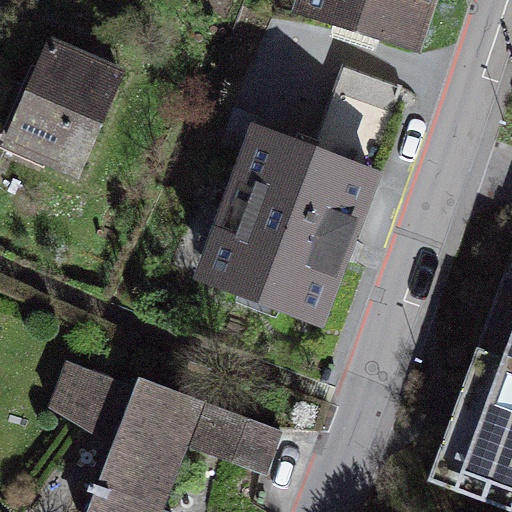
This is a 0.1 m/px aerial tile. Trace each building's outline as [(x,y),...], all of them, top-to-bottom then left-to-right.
[(446,0),(297,0),(290,22),(424,67),(446,0)] [(137,81),(55,47),(10,155),(93,188),(137,81)] [(385,179),(248,131),(196,280),(334,327),(385,179)] [(511,309),(496,304),(439,477),(511,500),(511,309)] [(277,435),(82,371),(63,427),(91,436),(66,511),(169,511),(188,455),(262,479),(277,435)]
